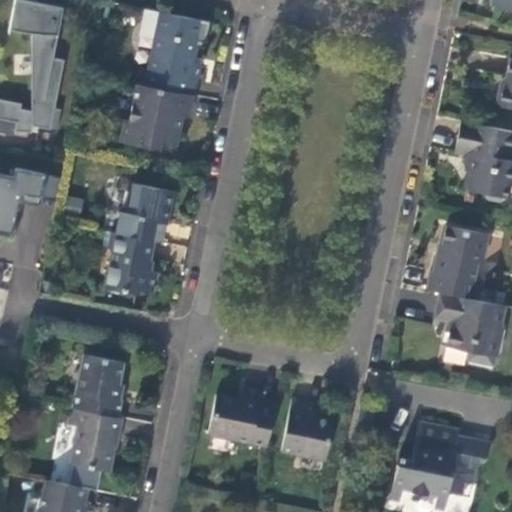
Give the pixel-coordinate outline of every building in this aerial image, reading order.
[(64,7),(30,0),(15,0),(10,28),(32,32),(32,78),(33,110),(21,107),(22,103),(0,97),(0,118),(17,121),(15,131),(33,132),(34,124),(58,129),(62,109),(55,107),(65,59),(54,57),(64,7)] [(511,0),(492,0),(491,4),(511,8),(511,0)] [(136,67),(134,82),(136,82),(192,94),(196,74),(199,63),(191,61),(195,41),(204,42),(208,21),(159,11),(147,69),(136,67)] [(511,57),(511,58),(508,73),(505,86),(499,88),(497,100),(502,105),(511,106),(511,57)] [(188,115),(192,94),(136,82),(128,120),(123,119),(119,140),(158,148),(160,140),(175,144),(179,129),(182,114),(188,115)] [(15,131),(17,121),(0,118),(0,131),(15,134),(15,131)] [(511,130),(461,119),(457,138),(455,150),(468,153),(466,166),(470,171),(467,189),(482,191),(487,197),(500,200),(507,195),(507,186),(511,183),(511,130)] [(46,172),(17,165),(15,174),(0,170),(0,230),(15,234),(21,207),(18,207),(20,199),(40,203),(41,196),(46,172)] [(46,172),(41,196),(57,199),(62,175),(46,172)] [(120,210),(115,231),(153,239),(161,240),(166,213),(171,190),(132,182),(126,211),(120,210)] [(432,267),(428,288),(440,290),(477,298),(481,278),(474,276),(477,262),(484,257),(489,231),(448,222),(443,249),(439,249),(437,258),(435,268),(432,267)] [(147,268),(153,239),(115,231),(111,230),(108,244),(113,251),(105,285),(135,291),(136,288),(152,291),(154,283),(156,270),(147,268)] [(501,323),(505,304),(477,298),(440,290),(435,316),(451,320),(449,331),(446,344),(469,348),(467,359),(493,364),(495,354),(497,354),(503,323),(501,323)] [(85,353),(73,406),(116,415),(120,398),(116,397),(119,382),(123,361),(85,353)] [(217,392),(208,431),(267,444),(275,403),(259,399),(262,388),(253,386),(245,385),(242,398),(217,392)] [(292,397),(282,448),(325,457),(333,418),(316,415),(306,413),(308,401),(292,397)] [(120,433),(123,416),(116,415),(73,406),(70,406),(67,421),(77,424),(70,461),(109,469),(113,446),(116,432),(120,433)] [(371,408),(358,406),(349,456),(362,459),(371,408)] [(420,418),(412,456),(398,453),(390,495),(399,497),(401,485),(437,493),(435,505),(444,507),(447,489),(462,492),(464,481),(472,482),(474,468),(468,467),(452,464),(458,434),(460,426),(420,418)] [(489,440),(458,434),(452,464),(468,467),(482,455),(486,456),(489,440)] [(81,501),(84,487),(45,478),(38,511),(92,511),(94,504),(81,501)]
